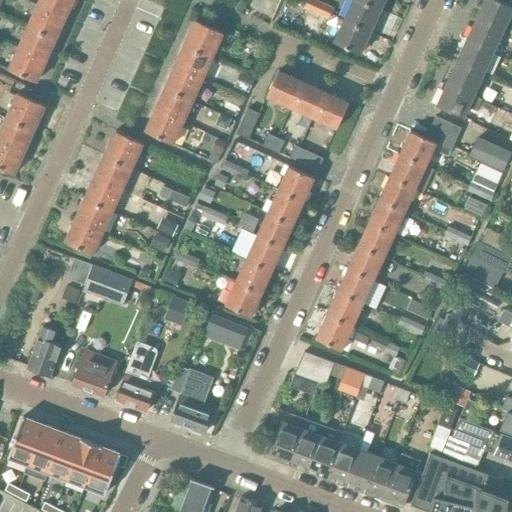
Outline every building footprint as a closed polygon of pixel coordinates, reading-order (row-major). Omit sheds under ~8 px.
[(314,0),(306,0),(304,7),(316,12),(320,3),(314,0)] [(369,31),(379,9),(360,0),(352,0),(344,19),(369,31)] [(360,0),(379,9),(383,0),(360,0)] [(484,0),(477,18),(502,29),(511,6),(498,0),(484,0)] [(328,18),(332,8),(320,3),(316,12),(328,18)] [(477,18),(467,39),(492,51),(502,29),(477,18)] [(369,31),(344,19),(334,42),(359,53),(369,31)] [(467,39),(457,61),(482,73),(492,51),(467,39)] [(457,61),(447,83),(472,94),(482,73),(457,61)] [(301,81),(278,70),(266,96),(290,106),(301,81)] [(290,106),(313,117),(324,91),(301,81),(290,106)] [(437,105),(462,116),(467,106),(476,111),(482,99),(472,94),(447,83),(437,105)] [(348,102),(324,91),(313,117),(336,127),(348,102)] [(262,144),(268,132),(253,125),(259,113),(247,107),(236,132),(262,144)] [(434,115),(429,127),(455,138),(460,126),(434,115)] [(429,127),(425,137),(435,141),(435,142),(450,149),(455,138),(429,127)] [(410,130),(399,153),(425,165),(435,142),(435,141),(425,137),(410,130)] [(268,132),(262,144),(278,151),(283,139),(268,132)] [(510,151),(477,136),(470,154),(502,168),(510,151)] [(234,141),(222,167),(245,178),(248,170),(239,166),(248,147),(234,141)] [(317,170),(323,157),(294,145),(289,157),(317,170)] [(399,153),(389,177),(414,188),(425,165),(399,153)] [(288,165),(278,189),(303,200),(314,177),(288,165)] [(227,176),(223,174),(220,173),(214,187),(215,188),(221,191),(227,176)] [(404,211),(414,188),(389,177),(378,200),(404,211)] [(471,180),(467,189),(478,194),(482,186),(471,180)] [(490,199),(494,191),(482,186),(478,194),(490,199)] [(204,187),(198,198),(210,203),(215,192),(204,187)] [(293,223),(303,200),(278,189),(267,212),(293,223)] [(488,205),(469,197),(463,211),(482,219),(488,205)] [(394,234),(404,211),(378,200),(368,222),(394,234)] [(202,211),(201,214),(212,219),(216,211),(207,206),(205,206),(202,211)] [(223,224),(227,216),(216,211),(212,219),(223,224)] [(282,246),(293,223),(267,212),(257,234),(282,246)] [(383,257),(394,234),(368,222),(358,245),(383,257)] [(447,225),(444,233),(455,238),(459,230),(447,225)] [(467,244),(470,235),(459,230),(455,238),(467,244)] [(272,269),(282,246),(257,234),(246,257),(272,269)] [(480,240),(464,271),(495,287),(503,271),(511,275),(511,257),(508,256),(509,255),(480,240)] [(373,280),(383,257),(358,245),(347,268),(373,280)] [(190,256),(177,249),(173,256),(184,262),(187,263),(190,256)] [(179,273),(184,262),(173,256),(173,257),(175,259),(164,281),(175,287),(182,274),(179,273)] [(195,267),(199,260),(190,256),(187,263),(195,267)] [(261,292),(272,269),(246,257),(235,280),(261,292)] [(90,265),(75,259),(71,270),(86,276),(90,265)] [(131,279),(92,264),(85,283),(103,290),(101,295),(123,303),(131,279)] [(363,303),(373,280),(347,268),(337,291),(363,303)] [(424,269),(421,277),(433,282),(436,275),(424,269)] [(444,287),(448,280),(436,275),(433,282),(444,287)] [(261,292),(235,280),(225,303),(251,315),(261,292)] [(352,326),(363,303),(337,291),(326,315),(352,326)] [(164,319),(181,326),(191,303),(173,296),(164,319)] [(316,337),(342,349),(352,326),(326,315),(316,337)] [(397,324),(408,329),(409,330),(413,321),(401,316),(397,324)] [(413,321),(409,330),(421,335),(425,326),(413,321)] [(28,366),(50,375),(61,344),(52,341),(56,330),(42,325),(39,336),(28,366)] [(134,351),(116,399),(146,411),(153,391),(146,388),(149,381),(147,380),(156,353),(156,352),(156,351),(156,350),(155,349),(154,348),(137,342),(134,351)] [(509,364),(473,348),(470,355),(506,371),(509,364)] [(72,383),(104,395),(116,360),(95,352),(84,349),(72,383)] [(299,362),(323,370),(327,359),(304,350),(299,362)] [(474,362),(455,353),(450,365),(470,373),(474,362)] [(323,370),(330,373),(334,362),(327,359),(323,370)] [(323,370),(299,362),(294,373),(326,385),(330,373),(323,370)] [(190,367),(171,419),(204,432),(214,405),(203,400),(212,376),(190,367)] [(361,385),(365,373),(358,371),(353,382),(361,385)] [(365,373),(361,385),(368,388),(372,376),(365,373)] [(399,400),(403,388),(396,385),(391,397),(399,400)] [(403,388),(399,400),(406,403),(411,391),(403,388)] [(451,402),(464,407),(467,399),(469,395),(456,390),(451,402)] [(433,394),(430,404),(439,407),(442,397),(433,394)] [(511,397),(507,396),(502,409),(507,411),(511,412),(511,397)] [(460,417),(470,421),(477,403),(467,399),(464,407),(460,417)] [(446,402),(437,423),(451,429),(459,407),(446,402)] [(288,463),(302,427),(305,418),(278,408),(274,417),(282,420),(276,436),(272,434),(265,454),(288,463)] [(511,412),(507,411),(500,426),(511,431),(511,412)] [(28,464),(43,423),(23,416),(8,456),(27,463),(28,464)] [(511,437),(488,428),(470,421),(460,417),(451,436),(444,452),(443,454),(461,461),(468,442),(511,459),(511,437)] [(27,463),(24,472),(45,480),(48,471),(47,471),(62,431),(43,423),(28,464),(27,463)] [(441,453),(443,454),(444,452),(451,436),(448,435),(451,429),(437,423),(428,447),(430,452),(441,455),(441,453)] [(307,470),(326,477),(340,441),(343,432),(324,425),(321,434),(307,470)] [(288,463),(307,470),(321,434),(302,427),(288,463)] [(66,478),(81,438),(62,431),(47,471),(48,471),(66,478)] [(85,485),(100,445),(81,438),(66,478),(85,485)] [(326,477),(346,484),(359,448),(340,441),(326,477)] [(121,452),(100,445),(85,485),(105,493),(121,452)] [(346,484),(365,491),(378,455),(359,448),(346,484)] [(428,511),(495,511),(496,510),(501,511),(502,511),(503,504),(505,496),(503,496),(503,497),(497,494),(503,479),(441,455),(430,452),(410,504),(429,511),(428,511)] [(397,462),(384,498),(403,506),(417,470),(407,466),(410,457),(401,453),(397,462)] [(365,491),(384,498),(397,462),(378,455),(365,491)] [(205,511),(214,487),(194,479),(181,511),(205,511)] [(8,483),(5,490),(15,495),(19,488),(8,483)] [(19,488),(15,495),(26,501),(30,494),(19,488)] [(259,511),(262,505),(241,497),(235,511),(259,511)] [(45,502),(41,509),(47,511),(52,511),(55,507),(45,502)]
